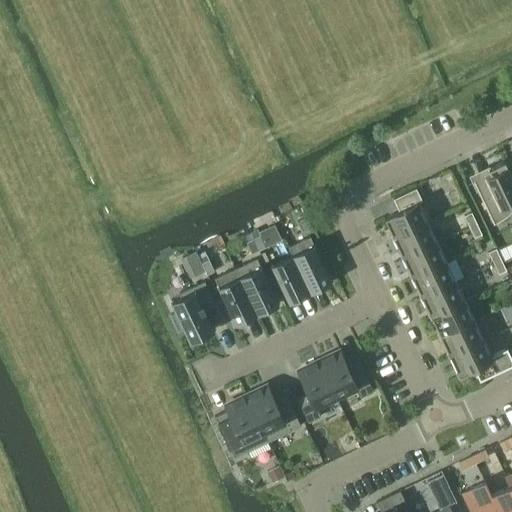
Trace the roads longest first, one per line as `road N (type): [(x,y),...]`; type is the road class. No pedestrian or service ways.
road 1 (residential): [(386,299),(342,203),(511,122)]
road 2 (residential): [(209,376),(386,299)]
road 3 (residential): [(441,420),(412,441),(326,476),(316,511)]
road 4 (residential): [(441,420),(386,299)]
